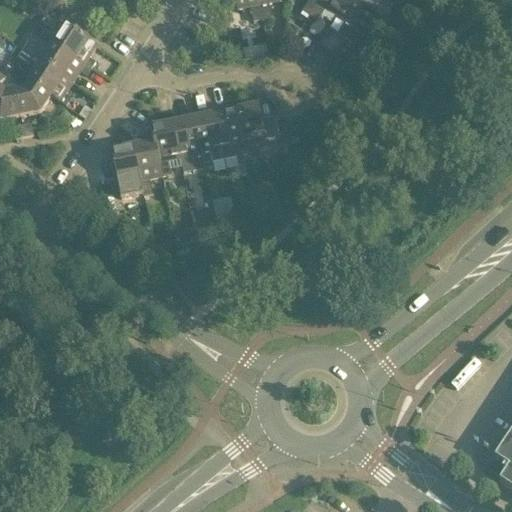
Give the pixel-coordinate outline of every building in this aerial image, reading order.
[(64,3),(59,0),(50,0),(47,5),(58,12),(64,3)] [(234,0),(236,10),(237,13),(250,10),(253,25),(262,23),(257,0),(234,0)] [(280,0),(257,0),(262,23),(271,21),(268,6),(281,4),(280,0)] [(321,0),(308,0),(310,1),(302,13),(309,18),(321,0)] [(347,0),(321,0),(309,18),(317,23),(325,11),(336,18),(347,0)] [(346,42),(373,0),(347,0),(336,18),(346,25),(338,37),(346,42)] [(394,11),(376,0),(373,0),(346,42),(353,47),(361,35),(373,42),(394,11)] [(47,16),(41,25),(53,32),(58,24),(47,16)] [(300,32),(289,24),(287,50),(288,51),(300,32)] [(89,61),(97,49),(65,28),(53,47),(91,72),(95,65),(89,61)] [(22,53),(34,60),(39,52),(27,45),(22,53)] [(302,52),(294,46),(289,54),(297,59),(302,52)] [(86,79),(91,72),(53,47),(41,65),(72,86),(80,75),(86,79)] [(265,47),(261,48),(258,53),(259,57),(267,56),(265,47)] [(22,53),(17,60),(28,68),(34,60),(22,53)] [(349,75),(355,79),(366,86),(374,74),(365,68),(357,63),(349,75)] [(65,97),(72,86),(41,65),(29,83),(52,98),(51,99),(66,109),(67,108),(71,101),(65,97)] [(40,115),(51,99),(52,98),(29,83),(24,91),(15,93),(20,119),(40,115)] [(0,123),(20,119),(15,93),(5,95),(0,91),(0,123)] [(236,113),(247,163),(255,162),(253,147),(266,144),(265,143),(279,141),(275,120),(261,123),(258,108),(236,113)] [(247,163),(236,113),(215,117),(225,162),(237,160),(238,165),(247,163)] [(215,117),(194,122),(204,172),(213,170),(212,165),(225,162),(215,117)] [(312,121),(288,126),(290,139),(315,134),(312,121)] [(194,122),(173,126),(180,161),(183,176),(204,172),(194,122)] [(24,141),(33,139),(31,126),(22,128),(24,141)] [(154,145),(162,180),(171,178),(168,164),(180,161),(173,126),(150,130),(153,145),(154,145)] [(15,143),(24,141),(22,128),(13,130),(15,143)] [(133,149),(144,199),(152,197),(149,183),(162,180),(154,145),(153,145),(133,149)] [(133,149),(111,153),(121,202),(142,197),(143,199),(144,199),(133,149)] [(211,210),(190,215),(194,234),(215,229),(211,210)] [(511,435),(511,436),(495,461),(505,468),(503,472),(507,474),(500,484),(511,492),(511,435)]
